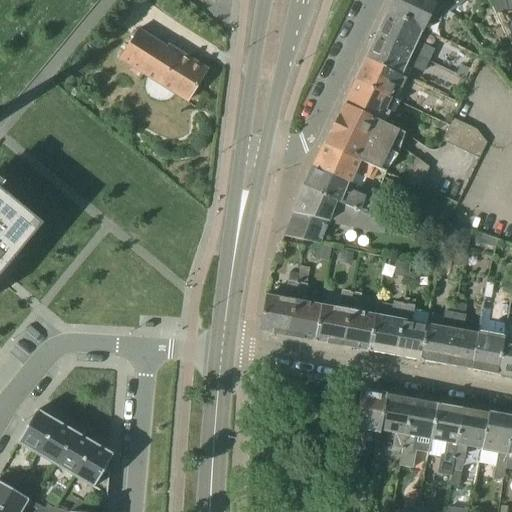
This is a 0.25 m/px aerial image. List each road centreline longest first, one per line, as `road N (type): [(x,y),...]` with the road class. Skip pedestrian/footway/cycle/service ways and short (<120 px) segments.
road 1 (residential): [(511,390),(222,340)]
road 2 (residential): [(252,152),(281,154),(302,136),(368,0)]
road 3 (secondary): [(222,340),(252,152)]
road 4 (residential): [(0,419),(55,347),(148,348)]
road 5 (secondary): [(209,511),(222,340)]
road 6 (residential): [(134,511),(148,348)]
road 7 (secondary): [(255,135),(304,0)]
road 8 (secondary): [(265,0),(252,76),(255,135)]
